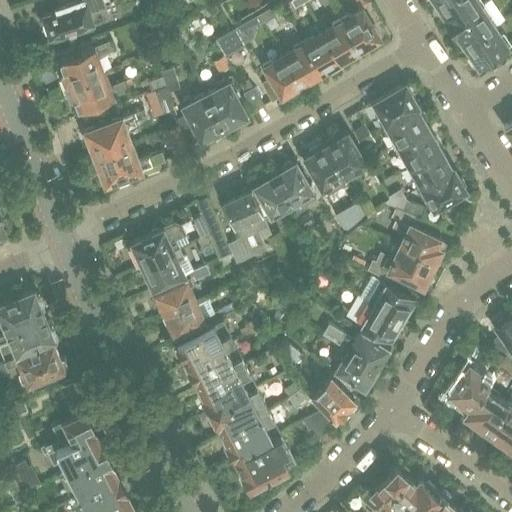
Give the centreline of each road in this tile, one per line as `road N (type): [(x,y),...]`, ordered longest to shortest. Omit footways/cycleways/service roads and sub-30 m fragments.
road 1 (residential): [(63,237),(239,154),(421,45)]
road 2 (residential): [(191,511),(63,237)]
road 3 (residential): [(391,411),(454,306),(511,266)]
road 4 (residential): [(63,237),(0,61)]
road 5 (residential): [(511,498),(391,411)]
road 6 (residential): [(284,511),(391,411)]
